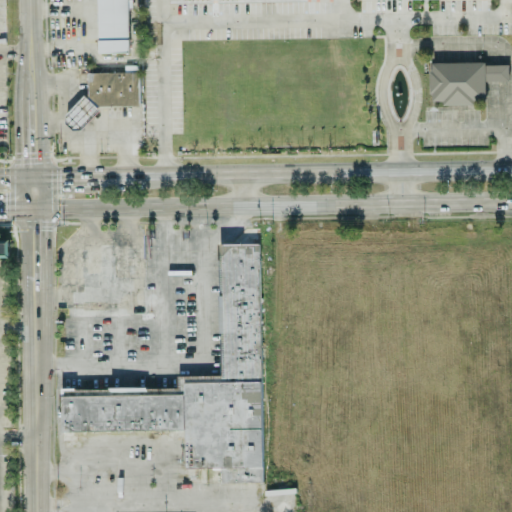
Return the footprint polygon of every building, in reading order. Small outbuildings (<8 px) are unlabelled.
[(98,0),(99,53),(129,53),(127,0),(98,0)] [(486,81),(509,81),(509,63),(430,63),(430,104),(473,104),(473,100),(486,100),(486,81)] [(87,73),(88,99),(68,99),(69,114),(140,113),(139,72),(87,73)] [(221,482),(263,481),(259,227),(245,228),(219,254),(221,375),(177,376),(177,387),(63,389),(63,395),(60,395),(61,431),(184,429),(186,467),(221,467),(221,482)] [(0,257),(7,257),(8,243),(0,242),(0,257)]
